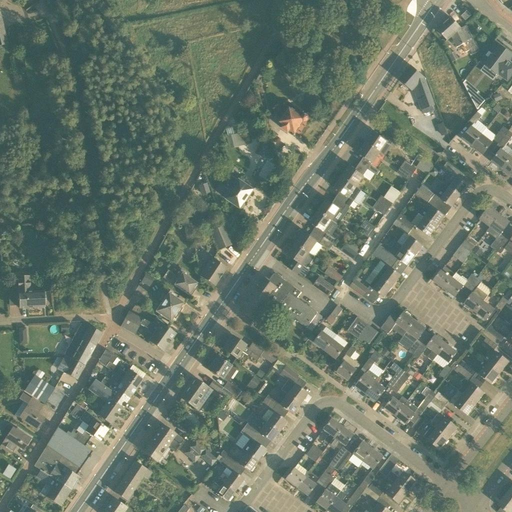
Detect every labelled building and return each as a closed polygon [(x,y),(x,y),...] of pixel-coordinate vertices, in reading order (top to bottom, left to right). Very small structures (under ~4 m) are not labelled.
[(479,51),(478,48),(474,39),(467,42),(460,29),(461,29),(451,18),(438,29),(447,40),(454,34),(457,40),(454,42),(456,48),(458,47),(461,55),(470,50),(473,55),(479,51)] [(498,74),(507,81),(511,74),(511,63),(509,61),(511,56),(511,54),(500,45),(484,64),(498,75),(498,74)] [(22,57),(13,59),(15,69),(24,68),(22,57)] [(434,110),(432,106),(434,106),(424,77),(412,66),(399,80),(412,91),(414,89),(421,110),(422,110),(423,114),(434,110)] [(264,75),(263,75),(258,72),(254,80),(259,82),(264,75)] [(500,93),(493,96),(496,102),(502,99),(500,93)] [(477,110),(485,101),(478,94),(472,100),(477,110)] [(288,133),(293,136),(303,122),(304,123),(307,122),(309,120),(308,117),(306,115),(303,115),(302,117),(290,108),(284,104),(278,113),(284,117),(280,123),(284,126),(282,128),(288,133)] [(477,112),(469,121),(475,125),(482,116),(477,112)] [(440,136),(447,133),(442,121),(436,123),(440,136)] [(472,148),(482,135),(472,127),(462,140),(472,148)] [(499,144),(508,131),(503,127),(493,140),(499,144)] [(511,128),(508,131),(499,144),(492,153),(496,157),(492,162),(502,170),(511,156),(511,150),(506,145),(511,137),(511,128)] [(390,145),(395,138),(387,132),(382,139),(373,132),(366,143),(380,153),(387,143),(390,145)] [(235,135),(227,137),(230,149),(238,147),(235,135)] [(492,143),(492,142),(482,135),(472,148),(483,155),(492,143)] [(262,157),(268,146),(261,143),(255,153),(262,157)] [(373,163),(380,153),(366,143),(359,154),(364,157),(359,164),(367,170),(376,176),(380,171),(371,165),(372,163),(373,163)] [(511,156),(502,170),(511,178),(511,156)] [(435,165),(435,164),(424,157),(417,168),(428,175),(435,165)] [(253,158),(249,168),(255,170),(259,161),(253,158)] [(405,161),(401,167),(413,175),(417,169),(405,161)] [(451,173),(443,184),(460,197),(468,186),(460,180),(464,175),(447,163),(444,167),(451,173)] [(363,176),(367,170),(359,164),(355,171),(350,167),(342,178),(356,187),(363,177),(363,176)] [(413,175),(401,167),(397,173),(409,181),(413,175)] [(435,177),(439,171),(434,168),(430,173),(435,177)] [(254,190),(239,180),(239,181),(233,177),(225,188),(229,191),(224,198),(238,208),(238,207),(241,209),(243,209),(245,206),(245,203),(254,190)] [(349,208),(354,201),(349,198),(356,187),(342,178),(335,188),(340,192),(335,199),(343,204),(346,206),(349,208)] [(206,182),(197,185),(201,195),(210,192),(206,182)] [(421,184),(418,189),(440,206),(443,201),(452,207),(460,197),(443,184),(435,194),(421,184)] [(377,202),(389,210),(393,204),(401,193),(392,187),(384,198),(381,196),(377,202)] [(436,210),(440,206),(418,189),(414,194),(428,204),(427,204),(432,207),(429,212),(424,209),(420,214),(438,227),(445,217),(436,210)] [(327,200),(318,212),(332,221),(339,210),(342,212),(346,206),(343,204),(335,199),(332,204),(327,200)] [(373,208),(376,210),(385,216),(389,210),(377,202),(373,208)] [(490,228),(500,215),(490,207),(480,220),(490,228)] [(336,240),(327,233),(324,232),(332,221),(318,212),(311,223),(316,226),(312,232),(333,245),(336,240)] [(438,227),(420,214),(419,213),(412,223),(400,215),(397,219),(412,230),(415,226),(430,237),(438,227)] [(187,239),(193,238),(188,214),(182,215),(187,239)] [(496,251),(508,235),(503,231),(510,223),(500,215),(490,228),(487,232),(496,239),(491,247),(496,251)] [(412,230),(397,219),(393,225),(408,235),(412,230)] [(360,228),(371,236),(377,228),(366,220),(360,228)] [(232,245),(223,226),(210,232),(218,251),(232,245)] [(8,228),(0,228),(0,231),(0,236),(9,235),(8,228)] [(304,233),(296,244),(309,253),(317,242),(329,251),(333,245),(312,232),(309,236),(304,233)] [(511,255),(511,238),(508,235),(496,251),(501,255),(505,249),(511,255)] [(461,246),(471,253),(478,243),(469,236),(461,246)] [(410,237),(403,247),(416,256),(423,246),(410,237)] [(380,245),(376,250),(395,264),(398,259),(408,267),(416,256),(403,247),(397,242),(389,252),(380,245)] [(315,257),(312,255),(309,253),(296,244),(288,255),(293,259),(287,268),(298,275),(304,266),(308,268),(315,257)] [(360,251),(352,245),(351,244),(348,248),(345,245),(341,251),(354,260),(358,254),(360,251)] [(467,258),(471,253),(461,246),(454,255),(464,263),(468,258),(467,258)] [(391,269),(395,264),(376,250),(373,255),(386,265),(378,276),(393,287),(401,276),(391,269)] [(226,268),(213,259),(205,271),(203,260),(197,261),(200,278),(202,278),(214,286),(226,268)] [(444,290),(453,278),(456,274),(445,266),(433,282),(444,290)] [(328,267),(324,273),(338,283),(343,277),(328,267)] [(163,278),(189,296),(190,295),(189,295),(191,293),(192,294),(197,288),(195,287),(197,283),(186,275),(188,273),(181,269),(177,276),(168,270),(163,278)] [(154,277),(146,273),(141,282),(149,287),(154,277)] [(455,298),(465,284),(468,280),(462,276),(461,277),(456,273),(456,274),(453,278),(444,290),(455,298)] [(307,328),(317,313),(297,298),(301,293),(276,274),(274,274),(268,282),(264,278),(251,296),(264,305),(263,306),(274,314),(279,308),(307,328)] [(468,280),(465,284),(470,288),(477,278),(476,278),(473,275),(472,274),(468,280)] [(19,308),(27,308),(45,307),(44,292),(30,292),(29,276),(18,277),(19,308)] [(385,298),(393,287),(378,276),(370,286),(374,289),(385,298)] [(329,296),(335,288),(320,277),(314,286),(329,296)] [(475,313),(484,302),(488,296),(477,288),(482,282),(477,278),(470,288),(475,291),(464,305),(475,313)] [(362,297),(368,289),(356,280),(350,288),(362,297)] [(134,291),(145,297),(148,292),(138,285),(134,291)] [(158,300),(162,303),(178,314),(182,308),(181,307),(183,304),(184,303),(176,298),(178,296),(170,290),(166,296),(162,293),(158,300)] [(150,301),(153,296),(148,293),(145,298),(150,301)] [(253,320),(263,306),(264,305),(251,296),(240,311),(253,320)] [(501,311),(507,303),(508,301),(503,298),(496,307),(501,311)] [(486,321),(494,310),(484,302),(475,313),(486,321)] [(178,314),(162,303),(155,312),(171,323),(171,322),(171,321),(173,318),(175,319),(178,314)] [(331,316),(336,319),(343,310),(338,306),(331,316)] [(152,324),(137,316),(128,311),(120,327),(135,334),(140,324),(148,329),(147,331),(154,335),(150,341),(163,351),(175,334),(162,325),(163,323),(156,318),(152,324)] [(415,321),(404,313),(400,318),(393,313),(381,329),(388,334),(392,329),(403,337),(415,321)] [(330,315),(326,321),(332,325),(336,319),(331,316),(330,315)] [(358,317),(352,325),(348,331),(358,338),(368,325),(358,317)] [(418,340),(425,331),(426,329),(415,321),(403,337),(401,340),(412,348),(409,352),(413,355),(421,345),(416,342),(418,340)] [(84,323),(78,333),(74,330),(74,322),(70,322),(70,334),(74,336),(78,338),(81,340),(82,339),(95,346),(102,333),(84,323)] [(364,340),(369,344),(378,332),(368,325),(358,338),(357,339),(362,343),(364,340)] [(501,342),(505,337),(490,325),(486,330),(501,342)] [(333,340),(323,332),(314,343),(325,351),(333,340)] [(421,346),(430,334),(429,334),(421,345),(413,355),(419,359),(426,350),(421,346)] [(71,359),(84,366),(95,346),(82,339),(81,340),(78,338),(74,336),(64,355),(71,359)] [(435,336),(427,347),(433,351),(428,358),(433,362),(434,361),(446,344),(435,336)] [(223,349),(236,358),(245,345),(232,337),(223,349)] [(494,351),(498,346),(487,337),(483,342),(494,351)] [(333,340),(325,351),(336,359),(344,348),(333,340)] [(252,343),(248,348),(260,356),(263,351),(252,343)] [(456,351),(452,348),(446,344),(434,361),(444,369),(440,375),(445,379),(452,369),(447,366),(449,363),(457,352),(456,351)] [(348,381),(357,370),(360,365),(350,358),(356,351),(352,347),(337,367),(340,369),(337,373),(348,381)] [(112,364),(117,357),(105,350),(98,362),(115,373),(114,374),(136,389),(143,380),(129,370),(126,374),(112,364)] [(376,350),(370,359),(374,362),(375,363),(382,354),(376,350)] [(488,363),(501,373),(509,363),(497,353),(488,363)] [(223,379),(227,382),(228,382),(236,370),(218,357),(209,370),(222,379),(223,379)] [(42,370),(55,371),(56,359),(44,358),(42,370)] [(84,366),(71,359),(69,363),(62,359),(57,369),(64,373),(76,380),(84,366)] [(370,359),(363,368),(367,372),(368,370),(373,364),(374,362),(370,359)] [(459,366),(473,377),(477,372),(463,361),(459,366)] [(390,368),(397,373),(387,387),(392,390),(406,372),(401,368),(394,363),(390,368)] [(488,363),(479,374),(492,384),(501,373),(488,363)] [(459,366),(455,371),(467,380),(458,391),(476,405),(485,394),(472,384),(469,382),(473,377),(459,366)] [(298,375),(296,374),(286,367),(280,375),(287,380),(292,384),(292,383),(298,375)] [(378,378),(368,370),(367,372),(356,387),(366,394),(375,382),(378,378)] [(406,372),(392,390),(397,394),(411,376),(406,372)] [(129,399),(136,389),(114,374),(110,380),(107,384),(129,399)] [(34,375),(24,391),(43,404),(54,388),(34,375)] [(107,384),(110,380),(105,377),(100,384),(95,381),(88,390),(92,392),(99,397),(100,395),(103,397),(104,395),(123,408),(129,399),(107,384)] [(260,381),(253,377),(247,387),(253,392),(260,381)] [(197,410),(211,390),(195,379),(181,398),(197,410)] [(213,380),(209,386),(229,400),(232,395),(223,388),(213,380)] [(307,394),(302,390),(294,384),(292,383),(292,384),(287,380),(280,390),(282,391),(287,394),(300,404),(307,394)] [(227,382),(223,388),(232,395),(236,397),(241,391),(240,390),(228,382),(227,382)] [(385,389),(375,382),(366,394),(376,402),(385,389)] [(300,404),(287,394),(282,391),(277,398),(282,401),(279,405),(292,414),(300,404)] [(476,405),(458,391),(450,401),(455,405),(455,406),(468,416),(476,405)] [(439,392),(435,397),(446,406),(449,401),(439,392)] [(22,419),(21,420),(37,431),(45,419),(38,414),(43,406),(31,398),(31,399),(23,393),(19,399),(27,404),(26,407),(19,418),(22,419)] [(111,425),(123,408),(104,395),(103,397),(100,395),(99,397),(101,399),(97,405),(102,409),(97,416),(111,425)] [(274,407),(277,402),(278,402),(268,395),(265,400),(274,407)] [(402,397),(399,402),(393,398),(385,409),(396,417),(408,401),(402,397)] [(442,411),(446,406),(435,397),(431,402),(442,411)] [(232,410),(237,401),(231,398),(226,407),(232,410)] [(418,409),(418,410),(423,413),(427,407),(431,402),(431,401),(426,398),(418,409)] [(271,412),(274,407),(265,400),(261,405),(268,410),(271,412)] [(415,414),(418,410),(418,409),(408,401),(396,417),(407,425),(410,421),(415,414)] [(273,411),(282,419),(286,413),(277,406),(273,411)] [(415,414),(410,421),(414,424),(420,417),(422,414),(423,413),(418,410),(415,414)] [(95,418),(85,411),(79,419),(82,421),(76,431),(78,432),(76,433),(88,441),(91,436),(99,442),(108,429),(94,420),(95,418)] [(221,412),(217,418),(223,422),(227,416),(221,412)] [(274,413),(273,413),(266,423),(279,432),(286,422),(274,413)] [(457,428),(439,414),(438,413),(430,424),(432,426),(449,439),(457,428)] [(271,442),(279,432),(266,423),(258,416),(251,426),(257,430),(259,432),(259,433),(271,442)] [(425,420),(420,417),(414,424),(412,428),(417,432),(425,420)] [(323,441),(328,445),(342,427),(331,419),(323,430),(328,434),(323,441)] [(247,423),(244,428),(253,435),(257,430),(251,426),(247,423)] [(174,452),(176,450),(178,451),(185,442),(183,440),(176,435),(162,425),(143,452),(156,462),(167,447),(174,452)] [(432,426),(424,437),(440,450),(449,439),(432,426)] [(31,439),(16,429),(15,429),(12,427),(5,439),(0,446),(0,447),(11,455),(16,447),(23,451),(31,439)] [(342,427),(328,445),(328,446),(333,450),(339,442),(344,446),(353,435),(342,427)] [(57,428),(46,446),(80,469),(93,452),(84,446),(88,441),(76,433),(73,438),(57,428)] [(250,440),(250,439),(253,435),(244,428),(240,433),(250,440)] [(254,442),(250,439),(250,440),(242,450),(246,453),(257,461),(265,450),(254,442)] [(195,463),(206,449),(194,440),(183,454),(195,463)] [(362,442),(356,449),(352,455),(362,462),(372,449),(362,442)] [(319,457),(323,453),(313,445),(309,450),(319,457)] [(40,470),(52,478),(56,480),(71,490),(79,477),(76,475),(80,469),(46,446),(42,453),(34,466),(40,470)] [(382,457),(372,449),(362,462),(372,470),(382,457)] [(315,462),(319,457),(309,450),(306,455),(315,462)] [(346,453),(341,450),(329,465),(334,469),(346,453)] [(233,466),(236,461),(223,451),(221,453),(222,458),(223,459),(233,466)] [(249,472),(257,461),(246,453),(238,464),(249,472)] [(339,473),(351,457),(346,453),(334,469),(339,473)] [(229,471),(233,466),(223,459),(220,464),(229,471)] [(378,471),(394,483),(406,493),(415,482),(402,472),(398,478),(390,472),(394,466),(386,460),(378,471)] [(153,474),(134,462),(114,493),(127,501),(142,478),(148,482),(153,474)] [(7,464),(2,475),(10,478),(15,468),(7,464)] [(329,465),(318,481),(323,484),(330,475),(334,469),(329,465)] [(285,480),(296,488),(304,477),(293,469),(285,480)] [(52,478),(40,470),(36,476),(49,484),(52,478)] [(308,471),(304,477),(296,488),(307,496),(315,485),(309,481),(313,475),(308,471)] [(243,480),(239,477),(232,472),(228,477),(222,473),(218,478),(235,491),(243,480)] [(368,485),(375,475),(370,472),(363,481),(368,485)] [(235,491),(218,478),(211,473),(204,483),(209,486),(213,482),(220,488),(216,493),(227,502),(235,491)] [(323,484),(316,492),(321,496),(316,503),(326,510),(340,492),(330,484),(335,478),(330,475),(323,484)] [(61,507),(67,497),(71,490),(56,480),(45,497),(61,507)] [(398,504),(406,493),(394,483),(385,494),(398,504)] [(379,497),(383,492),(372,484),(368,489),(379,497)] [(347,511),(348,511),(361,494),(363,491),(358,487),(347,503),(345,505),(341,502),(346,496),(340,492),(326,510),(327,511),(347,511)] [(379,497),(368,489),(366,487),(363,491),(361,494),(364,497),(366,495),(375,502),(379,497)] [(507,511),(511,511),(511,498),(507,495),(499,505),(507,511)] [(123,511),(127,508),(113,498),(103,511),(123,511)] [(361,507),(365,510),(368,511),(388,511),(378,504),(374,509),(365,502),(361,507)]
